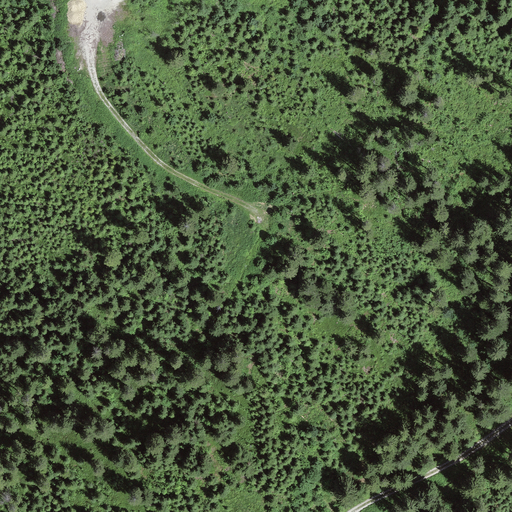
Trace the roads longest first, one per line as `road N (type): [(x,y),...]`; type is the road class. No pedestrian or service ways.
road 1 (track): [(93,0),(87,47),(94,90),(117,123),(153,163),(250,211),(259,229)]
road 2 (track): [(353,511),(511,426)]
